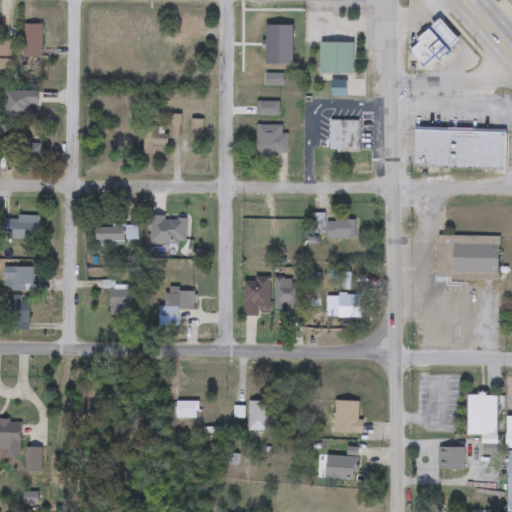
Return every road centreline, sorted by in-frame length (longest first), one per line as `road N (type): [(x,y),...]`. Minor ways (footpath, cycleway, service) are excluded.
road 1 (residential): [(0,185),(511,188)]
road 2 (tertiary): [(0,345),(375,350),(397,357)]
road 3 (tertiary): [(397,357),(391,0)]
road 4 (residential): [(228,0),(226,348)]
road 5 (residential): [(69,346),(74,0)]
road 6 (tertiary): [(396,511),(397,357)]
road 7 (residential): [(511,78),(389,80)]
